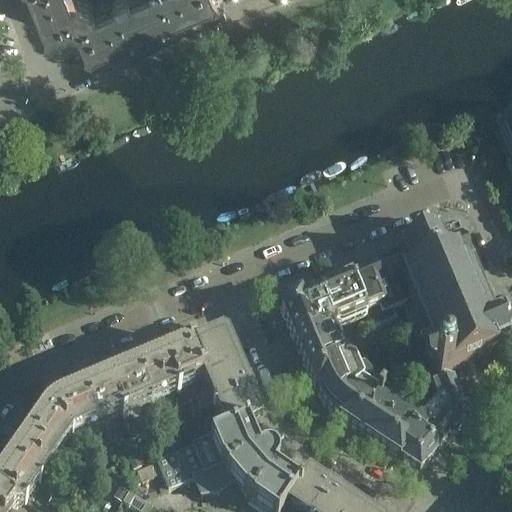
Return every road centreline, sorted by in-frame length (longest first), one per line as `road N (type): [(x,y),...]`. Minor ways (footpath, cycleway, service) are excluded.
road 1 (residential): [(234,283),(456,188),(511,293)]
road 2 (residential): [(415,511),(338,460),(287,405),(234,283)]
road 3 (residential): [(0,395),(26,374),(234,283)]
road 4 (residential): [(50,78),(79,76),(255,0)]
